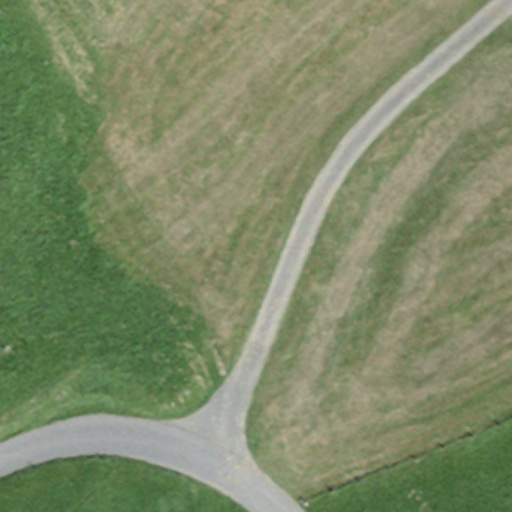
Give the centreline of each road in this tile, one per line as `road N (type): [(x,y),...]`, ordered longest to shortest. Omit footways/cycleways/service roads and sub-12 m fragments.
road 1 (track): [(511,8),(403,98),(329,182),(213,458)]
road 2 (unclassified): [(0,474),(44,452),(139,440),(213,458),(274,511)]
